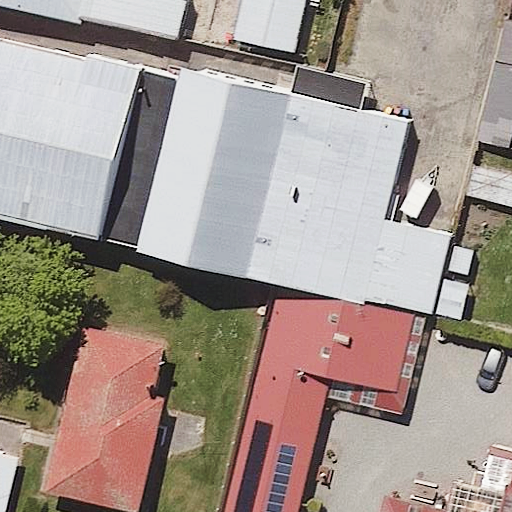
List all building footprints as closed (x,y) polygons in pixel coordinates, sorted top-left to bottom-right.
[(10,0),(108,19),(111,0),(10,0)] [(312,0),(246,0),(236,50),(300,62),(312,0)] [(0,211),(68,226),(106,51),(0,27),(0,211)] [(395,113),(106,51),(68,226),(415,302),(434,218),(375,205),(395,113)] [(511,172),(473,163),(465,196),(511,207),(511,172)] [(277,511),(326,300),(255,284),(202,511),(277,511)] [(144,329),(57,311),(23,474),(109,492),(144,329)] [(0,511),(12,511),(24,448),(0,443),(0,511)] [(403,499),(400,511),(511,511),(511,497),(457,485),(452,510),(403,499)]
